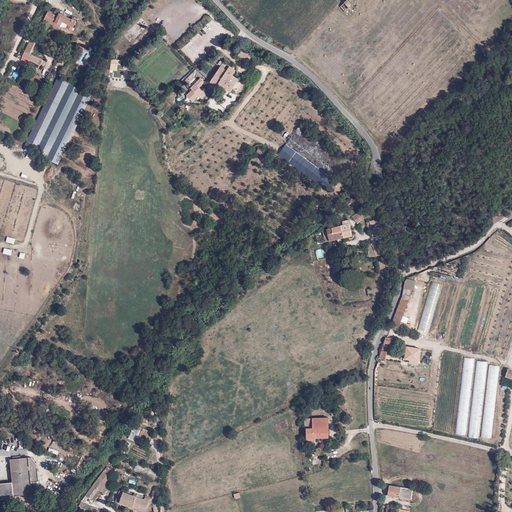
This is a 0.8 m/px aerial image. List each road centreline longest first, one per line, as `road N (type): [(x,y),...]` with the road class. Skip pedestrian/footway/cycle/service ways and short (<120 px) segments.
road 1 (unclassified): [(215,0),(246,33),(314,79),(374,146),(402,248),(369,393),(377,511)]
road 2 (track): [(381,331),(511,363)]
